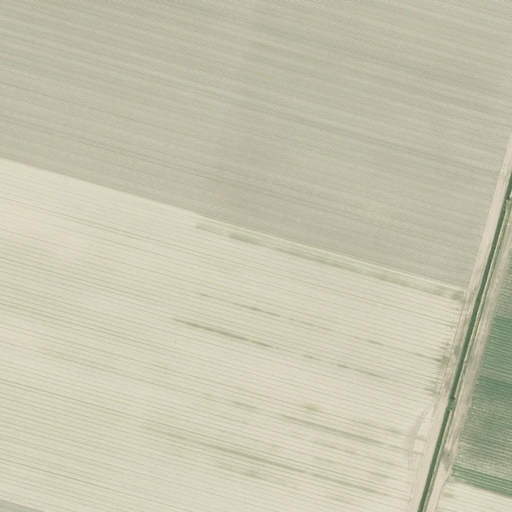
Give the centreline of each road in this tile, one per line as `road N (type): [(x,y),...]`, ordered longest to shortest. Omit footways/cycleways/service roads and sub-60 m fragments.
road 1 (track): [(410,511),(511,144)]
road 2 (track): [(429,511),(511,213)]
